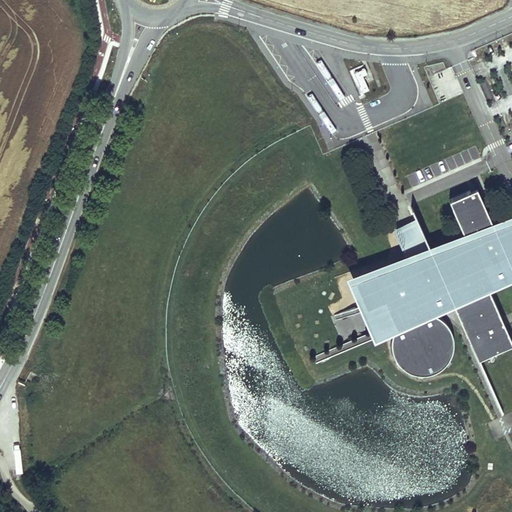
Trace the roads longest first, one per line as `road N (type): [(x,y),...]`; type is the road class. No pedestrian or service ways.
road 1 (residential): [(226,4),(389,50),(449,42),(511,16)]
road 2 (secondary): [(60,244),(143,16)]
road 3 (secondary): [(11,406),(52,401),(84,374),(92,355),(90,314),(66,281)]
road 4 (secondary): [(0,386),(60,244)]
